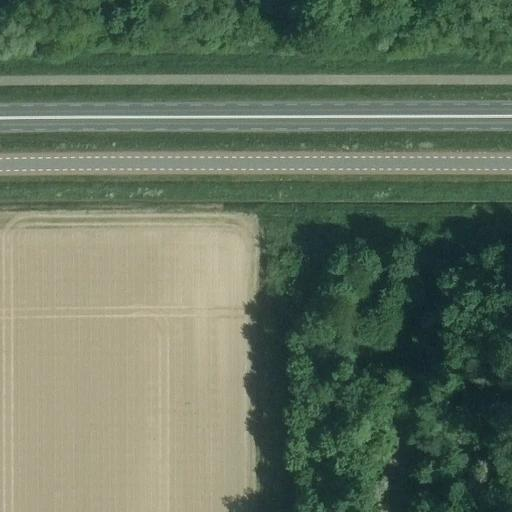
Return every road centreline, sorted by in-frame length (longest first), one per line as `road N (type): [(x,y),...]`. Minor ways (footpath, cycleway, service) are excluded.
road 1 (primary): [(511,116),(0,120)]
road 2 (unclassified): [(0,167),(511,164)]
